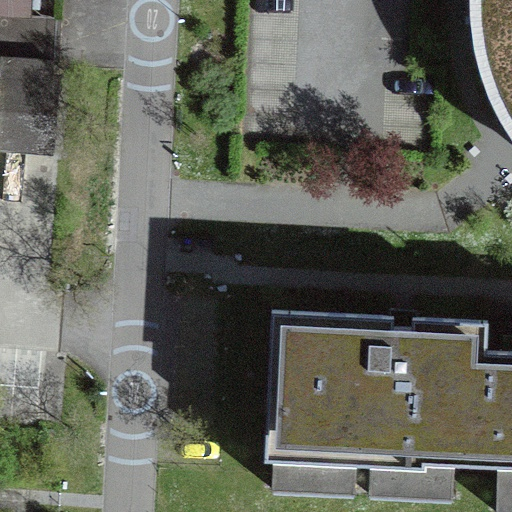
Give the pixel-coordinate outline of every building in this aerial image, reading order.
[(0,0),(0,13),(29,16),(30,0),(0,0)] [(511,0),(475,0),(479,45),(500,105),(511,124),(511,0)] [(59,80),(51,79),(53,59),(1,55),(0,62),(0,146),(53,150),(59,80)] [(455,462),(476,463),(483,319),(413,316),(412,330),(392,329),(393,315),(271,309),(264,458),(273,458),(271,488),(453,497),(455,462)] [(483,319),(476,463),(498,465),(495,511),(511,511),(511,350),(486,349),(487,319),(483,319)]
